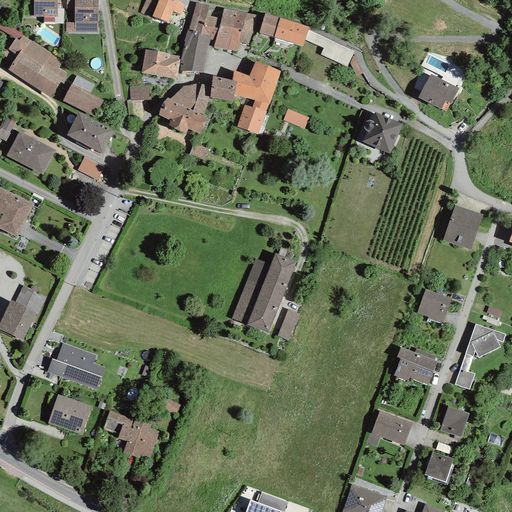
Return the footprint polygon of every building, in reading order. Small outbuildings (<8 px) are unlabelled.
[(28,0),(29,0),(33,0),(34,16),(57,17),(57,0),(28,0)] [(66,0),(66,9),(74,9),(74,23),(74,32),(98,32),(98,0),(66,0)] [(154,2),(149,0),(145,0),(140,13),(148,17),(154,2)] [(158,0),(152,16),(168,22),(173,12),(181,15),(185,6),(177,1),(175,0),(158,0)] [(210,39),(216,41),(221,19),(207,15),(209,6),(196,3),(188,29),(211,36),(210,39)] [(214,49),(236,51),(239,42),(246,13),(224,8),(221,19),(216,41),(214,49)] [(239,42),(248,45),(259,16),(246,13),(239,42)] [(264,14),(259,33),(274,37),(280,18),(264,14)] [(274,37),(303,46),(305,40),(308,30),(309,27),(280,18),(274,37)] [(74,32),(74,23),(66,23),(66,32),(74,32)] [(184,41),(182,50),(206,53),(210,39),(211,36),(188,29),(184,41)] [(347,67),(354,51),(308,30),(305,40),(323,48),(320,55),(347,67)] [(19,40),(16,38),(8,49),(17,56),(8,70),(49,97),(60,82),(63,84),(67,73),(58,68),(63,61),(23,35),(19,40)] [(145,50),(141,73),(176,79),(180,59),(179,59),(179,56),(170,55),(170,54),(145,50)] [(203,73),(206,53),(182,50),(182,55),(180,71),(203,73)] [(266,112),(266,111),(269,104),(270,104),(280,72),(256,61),(249,76),(234,71),(232,80),(237,81),(234,95),(255,100),(252,107),(244,105),(237,127),(257,135),(266,112)] [(459,88),(431,74),(418,98),(441,109),(445,101),(450,104),(459,88)] [(94,84),(77,75),(63,101),(94,116),(103,100),(89,94),(94,84)] [(210,97),(233,101),(234,95),(237,81),(232,80),(212,76),(210,97)] [(201,83),(183,86),(175,94),(170,99),(171,100),(170,101),(190,109),(203,115),(204,114),(209,97),(211,85),(201,83)] [(149,85),(130,87),(131,101),(150,99),(149,85)] [(160,108),(159,115),(170,121),(169,125),(186,133),(188,129),(200,134),(203,128),(207,116),(204,114),(203,115),(190,109),(170,101),(171,100),(170,99),(167,98),(163,102),(160,108)] [(309,118),(287,109),(283,120),(304,129),(309,118)] [(66,135),(85,146),(97,122),(78,112),(66,135)] [(389,154),(403,124),(375,112),(371,121),(369,120),(368,120),(366,121),(364,123),(363,124),(363,126),(363,127),(364,129),(365,130),(366,131),(362,142),(389,154)] [(9,133),(15,122),(6,118),(0,128),(9,133)] [(115,131),(97,122),(85,146),(103,155),(115,131)] [(0,138),(6,142),(10,133),(9,133),(0,128),(0,138)] [(55,150),(19,131),(6,156),(42,175),(55,150)] [(202,140),(197,138),(190,154),(204,159),(208,149),(199,146),(202,140)] [(104,167),(84,157),(77,170),(97,180),(104,167)] [(33,204),(0,187),(0,213),(2,214),(0,219),(0,228),(16,237),(33,204)] [(483,215),(455,205),(443,240),(470,250),(483,215)] [(268,333),(296,262),(275,253),(271,264),(256,259),(231,318),(268,333)] [(36,314),(38,315),(46,297),(23,286),(15,303),(36,313),(36,314)] [(428,317),(427,319),(442,324),(451,298),(442,295),(443,293),(437,291),(436,293),(425,289),(417,313),(428,317)] [(15,303),(10,300),(0,322),(0,329),(22,341),(36,314),(36,313),(15,303)] [(486,313),(500,318),(502,312),(489,306),(486,313)] [(299,314),(288,309),(277,336),(287,340),(299,314)] [(498,326),(500,322),(483,315),(482,319),(486,320),(486,322),(498,326)] [(505,335),(475,324),(465,354),(473,356),(475,350),(478,358),(500,347),(497,340),(502,342),(505,335)] [(96,355),(62,343),(56,360),(52,358),(47,372),(96,390),(105,368),(93,363),(96,355)] [(408,381),(410,378),(427,385),(437,362),(434,360),(436,357),(410,346),(408,350),(401,347),(397,357),(400,358),(393,376),(408,381)] [(467,372),(473,356),(465,354),(460,369),(467,372)] [(467,372),(460,369),(454,385),(469,390),(474,374),(467,372)] [(91,406),(58,394),(47,424),(81,435),(91,406)] [(167,408),(177,411),(180,402),(170,399),(167,408)] [(469,413),(448,406),(439,431),(460,437),(469,413)] [(141,454),(150,458),(160,432),(150,428),(152,422),(111,407),(103,429),(119,435),(118,438),(127,441),(123,453),(139,459),(141,454)] [(412,423),(379,411),(371,434),(380,437),(404,446),(412,423)] [(377,447),(380,437),(371,434),(369,433),(366,443),(377,447)] [(453,456),(455,448),(438,442),(435,449),(453,456)] [(453,459),(432,452),(424,475),(446,483),(453,459)] [(381,511),(387,496),(351,484),(341,511),(381,511)] [(258,502),(281,511),(282,511),(284,511),(288,503),(261,493),(258,502)] [(280,511),(281,511),(258,502),(250,500),(245,511),(280,511)]
